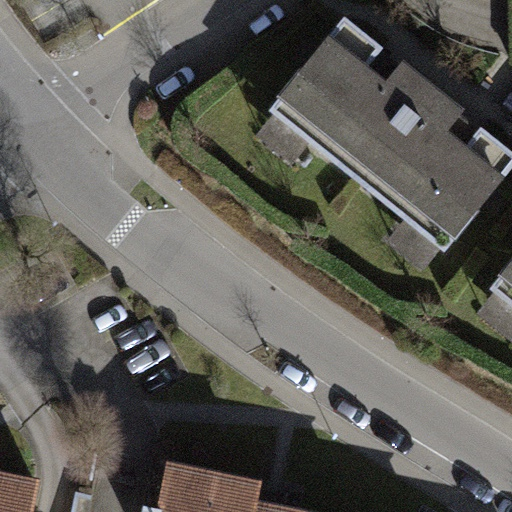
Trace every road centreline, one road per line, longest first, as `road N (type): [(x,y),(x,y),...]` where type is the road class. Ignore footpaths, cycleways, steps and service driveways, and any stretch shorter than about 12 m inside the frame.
road 1 (residential): [(35,129),(131,226),(316,360),(511,486)]
road 2 (residential): [(35,129),(209,0)]
